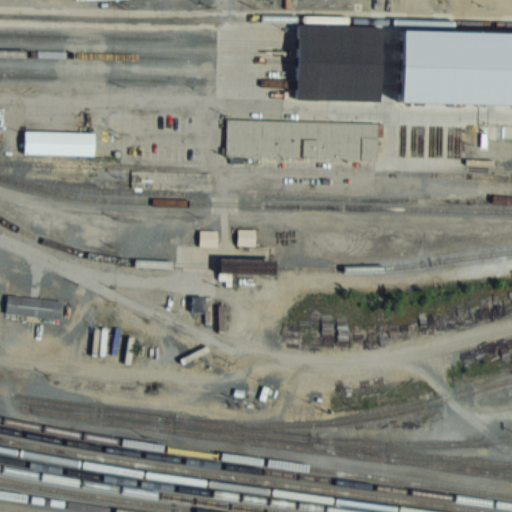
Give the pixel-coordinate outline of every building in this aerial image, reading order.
[(293,23),(377,26),(376,44),(376,62),(375,85),(375,100),(292,98),(292,83),(292,60),(293,42),(293,23)] [(397,34),(511,36),(511,107),(395,104),(396,86),(397,62),(397,45),(397,34)] [(224,119),(374,123),(372,161),(223,156),(224,119)] [(21,131),(91,133),(90,156),(21,155),(21,131)] [(216,259),(216,264),(215,274),(270,276),(270,266),(271,261),(216,259)] [(5,314),(61,318),(62,300),(7,296),(5,314)]
